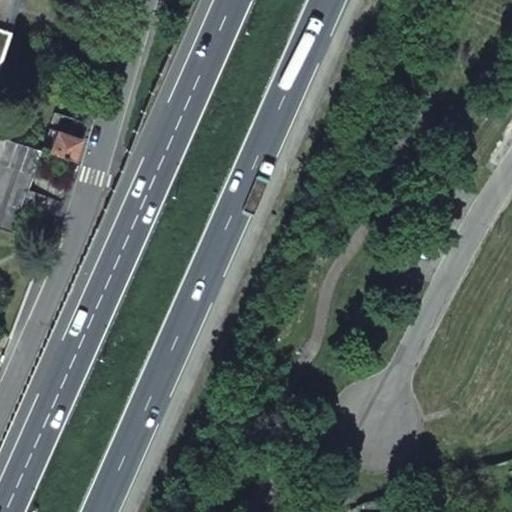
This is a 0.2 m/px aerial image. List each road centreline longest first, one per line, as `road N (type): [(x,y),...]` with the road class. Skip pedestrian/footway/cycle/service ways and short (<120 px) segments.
road 1 (trunk): [(107,511),(330,0)]
road 2 (trunk): [(228,0),(14,511)]
road 3 (residential): [(148,0),(94,176),(0,404)]
road 4 (residential): [(511,167),(453,257),(373,424)]
